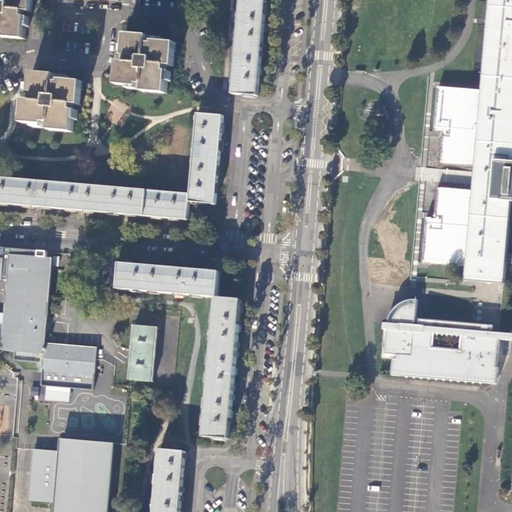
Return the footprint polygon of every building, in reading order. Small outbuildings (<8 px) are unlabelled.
[(0,0),(0,29),(23,31),(25,0),(0,0)] [(241,0),(233,93),(236,93),(259,96),(267,0),(241,0)] [(511,0),(491,0),(491,7),(490,15),(490,20),(490,22),(490,24),(489,29),(489,33),(488,37),(488,42),(488,46),(487,50),(487,55),(487,59),(486,64),(486,68),(485,72),(485,77),(484,85),(484,92),(459,89),(445,88),(444,88),(442,88),(439,88),(439,94),(436,121),(436,123),(436,132),(440,132),(440,133),(443,133),(444,133),(442,156),(442,163),(447,164),(473,166),(477,166),(477,168),(475,190),(475,192),(470,191),(445,189),(441,189),(439,189),(437,219),(436,219),(433,219),(429,219),(428,219),(428,224),(425,256),(424,263),(427,263),(429,263),(431,264),(446,265),(464,266),(469,267),(469,268),(468,277),(468,278),(467,282),(468,282),(475,282),(481,283),(490,284),(495,284),(499,284),(505,285),(506,285),(507,285),(507,282),(507,281),(507,280),(507,274),(507,272),(508,264),(508,263),(508,260),(509,256),(509,255),(509,254),(510,246),(510,240),(510,239),(511,237),(511,236),(511,228),(511,224),(511,221),(511,0)] [(125,82),(166,86),(170,45),(129,42),(125,82)] [(31,121),(72,125),(76,84),(35,80),(31,121)] [(192,194),(191,202),(217,205),(225,116),(199,113),(192,194)] [(0,203),(189,220),(191,202),(192,194),(0,177),(0,203)] [(0,281),(9,282),(11,256),(45,259),(46,253),(0,248),(0,281)] [(3,351),(45,354),(46,344),(52,259),(45,259),(11,256),(9,282),(6,316),(3,350),(3,351)] [(118,290),(216,298),(219,298),(221,272),(120,264),(118,290)] [(216,298),(204,437),(230,440),(242,300),(219,298),(216,298)] [(500,338),(499,338),(495,338),(495,335),(495,333),(495,332),(501,332),(502,325),(496,325),(491,324),(485,324),(482,324),(479,323),(475,323),(472,323),(471,323),(469,322),(465,322),(456,321),(451,321),(450,321),(443,320),(436,320),(435,320),(431,319),(427,319),(426,319),(421,318),(421,321),(420,326),(417,325),(419,298),(418,298),(412,299),(406,300),(401,303),(399,304),(399,305),(395,309),(392,314),(391,318),(390,319),(389,324),(393,324),(393,329),(389,329),(385,328),(382,358),(394,359),(393,375),(401,376),(408,377),(416,377),(423,378),(431,379),(438,379),(446,380),(453,381),(461,381),(468,382),(475,382),(491,384),(498,384),(500,371),(500,368),(498,367),(499,363),(500,353),(500,351),(500,347),(501,340),(501,339),(501,338),(500,338)] [(129,380),(154,383),(158,328),(134,326),(129,380)] [(511,333),(511,334),(501,332),(495,332),(495,333),(495,335),(495,338),(499,338),(500,338),(501,338),(501,339),(511,340),(511,333)] [(97,349),(46,344),(45,354),(43,373),(95,377),(97,349)] [(447,406),(430,405),(422,507),(454,510),(462,413),(447,411),(447,406)] [(109,511),(110,509),(111,509),(115,458),(116,445),(115,445),(106,445),(106,444),(105,444),(95,444),(95,443),(94,443),(94,444),(85,443),(85,442),(84,442),(84,443),(75,442),(75,441),(74,441),(74,442),(66,441),(66,440),(64,440),(63,454),(37,451),(33,502),(58,504),(57,511),(109,511)] [(181,511),(186,452),(161,450),(155,511),(181,511)]
